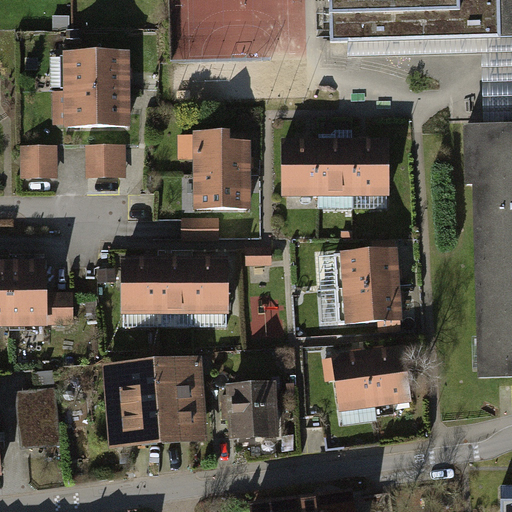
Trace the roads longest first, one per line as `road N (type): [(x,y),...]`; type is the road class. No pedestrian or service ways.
road 1 (residential): [(511,437),(437,458),(168,490)]
road 2 (residential): [(168,490),(0,511)]
